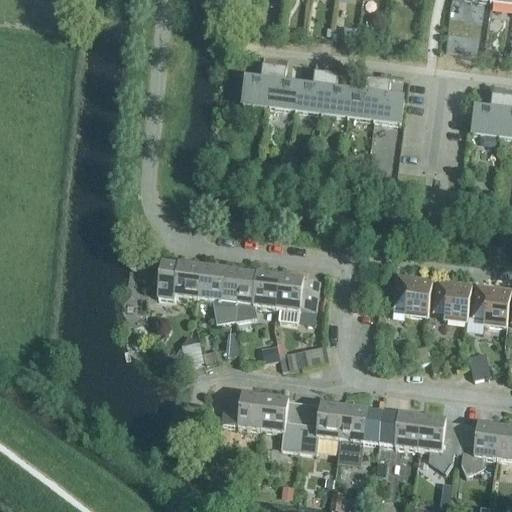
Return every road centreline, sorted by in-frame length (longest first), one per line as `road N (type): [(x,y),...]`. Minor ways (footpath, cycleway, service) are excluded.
road 1 (residential): [(338,379),(346,268),(190,247),(163,235),(149,203),(166,0)]
road 2 (residential): [(511,87),(247,54)]
road 3 (residential): [(511,400),(338,379)]
road 4 (residential): [(338,379),(254,387),(190,379)]
road 5 (unknown): [(416,198),(427,76)]
